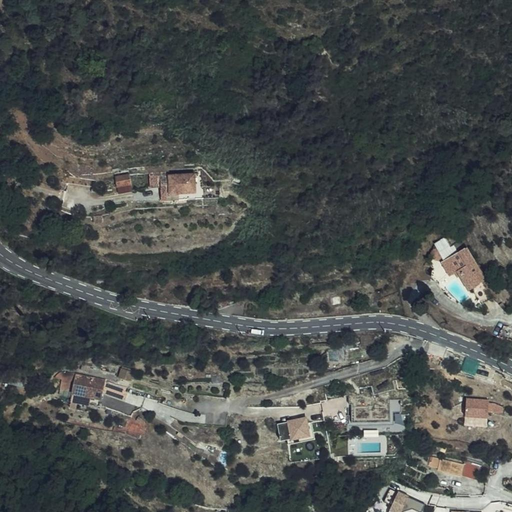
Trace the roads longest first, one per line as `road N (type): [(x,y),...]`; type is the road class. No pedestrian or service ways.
road 1 (tertiary): [(0,253),(123,303),(276,328),(401,325),(511,368)]
road 2 (unknown): [(435,338),(252,399),(205,402)]
